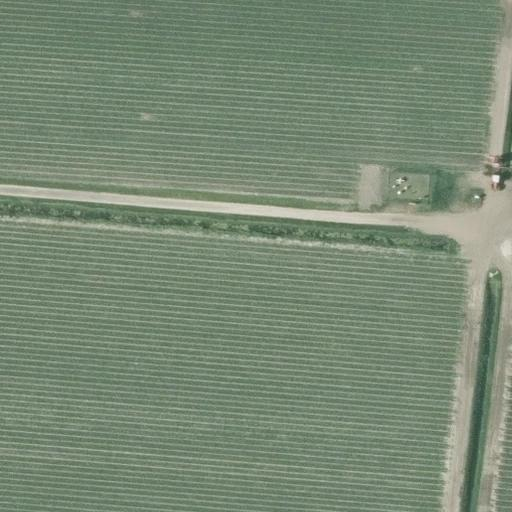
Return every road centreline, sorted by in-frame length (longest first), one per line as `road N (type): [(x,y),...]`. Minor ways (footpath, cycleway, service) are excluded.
road 1 (track): [(0,190),(489,229)]
road 2 (track): [(511,278),(483,511)]
road 3 (track): [(489,229),(503,203),(495,168),(511,16)]
road 4 (track): [(488,247),(467,419)]
